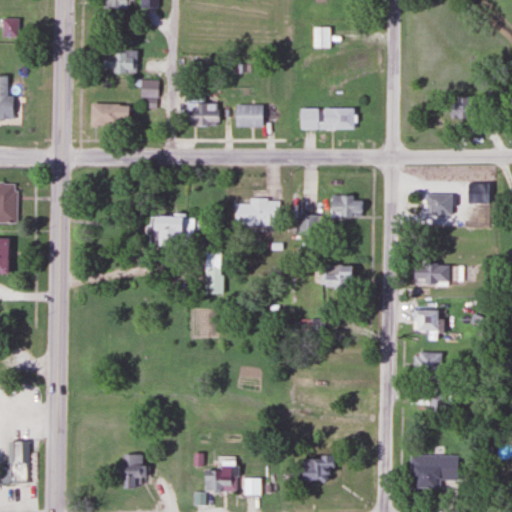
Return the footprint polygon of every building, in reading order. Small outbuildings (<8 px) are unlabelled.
[(128,0),(97,0),(98,9),(129,9),(128,0)] [(18,18),(1,18),(1,38),(18,38),(18,18)] [(310,48),(329,48),(329,27),(310,27),(310,48)] [(108,73),(136,73),(136,51),(99,51),(99,69),(108,69),(108,73)] [(0,119),(11,119),(12,96),(5,96),(5,77),(0,76),(0,119)] [(140,80),(139,97),(154,97),(155,81),(140,80)] [(203,91),(183,91),(184,125),(216,124),(216,103),(203,104),(203,91)] [(464,111),(461,99),(445,102),(448,114),(464,111)] [(126,126),(126,104),(88,104),(88,126),(126,126)] [(233,127),(260,127),(260,104),(233,104),(233,127)] [(321,128),(351,128),(351,107),(321,107),(321,128)] [(314,129),(314,113),(292,113),(293,129),(314,129)] [(0,223),(15,224),(15,184),(0,183),(0,223)] [(449,193),(423,193),(423,215),(449,215),(449,193)] [(360,196),(328,196),(328,217),(360,217),(360,196)] [(233,225),(274,225),(274,199),(247,199),(247,203),(233,203),(233,225)] [(148,215),(149,239),(192,239),(192,214),(148,215)] [(315,232),(315,214),(298,214),(298,232),(315,232)] [(0,273),(8,274),(8,238),(0,238),(0,273)] [(446,263),(411,263),(411,283),(446,283),(446,263)] [(349,266),(322,264),(320,287),(348,289),(349,266)] [(204,292),(220,292),(220,270),(204,270),(204,292)] [(411,331),(425,331),(425,339),(434,339),(434,309),(411,309),(411,331)] [(411,376),(441,376),(441,352),(411,352),(411,376)] [(409,409),(444,409),(444,385),(409,385),(409,409)] [(27,442),(8,442),(8,469),(0,469),(0,483),(27,483),(27,442)] [(121,465),(112,465),(112,478),(121,478),(121,488),(140,488),(140,455),(121,455),(121,465)] [(458,456),(409,456),(409,489),(439,489),(439,481),(458,481),(458,456)] [(298,458),(298,482),(329,482),(329,458),(298,458)] [(218,471),(202,471),(202,493),(235,493),(235,467),(218,467),(218,471)] [(260,495),(260,479),(241,479),(241,495),(260,495)]
